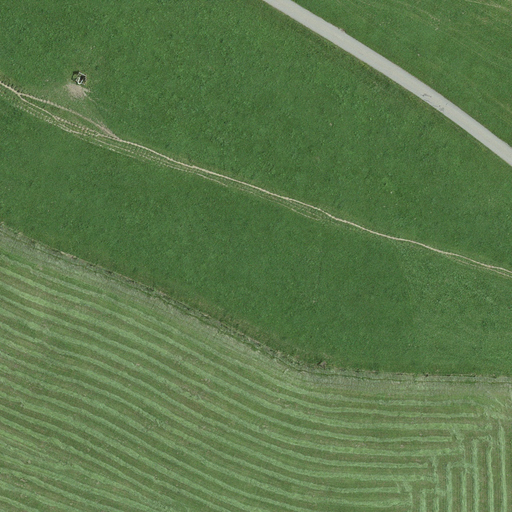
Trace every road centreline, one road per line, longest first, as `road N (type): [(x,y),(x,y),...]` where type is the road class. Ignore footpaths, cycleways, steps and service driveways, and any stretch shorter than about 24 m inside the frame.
road 1 (track): [(511,272),(392,238),(0,88)]
road 2 (unclassified): [(511,155),(275,0)]
